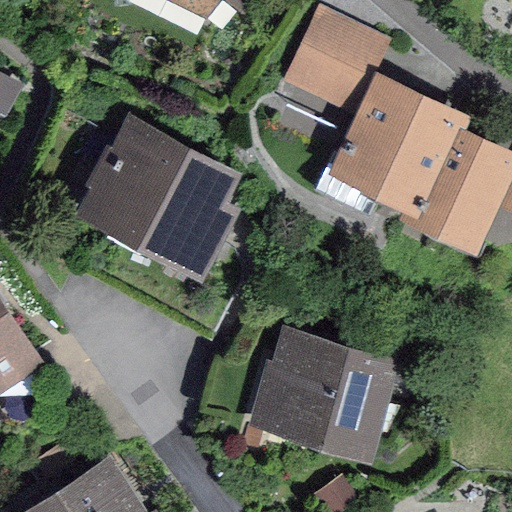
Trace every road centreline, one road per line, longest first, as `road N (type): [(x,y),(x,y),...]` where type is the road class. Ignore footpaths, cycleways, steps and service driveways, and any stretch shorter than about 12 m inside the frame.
road 1 (residential): [(58,297),(219,511)]
road 2 (residential): [(380,0),(511,97)]
